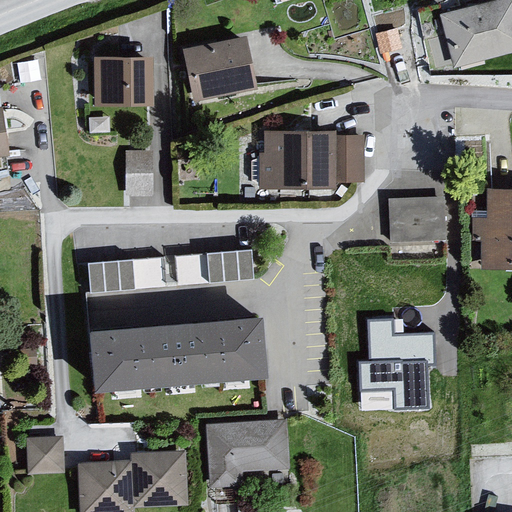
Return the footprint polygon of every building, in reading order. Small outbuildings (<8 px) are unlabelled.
[(511,7),(510,0),(509,0),(434,19),(446,73),(511,58),(511,7)] [(239,40),(175,53),(188,104),(251,89),(239,40)] [(141,57),(84,58),(86,110),(143,112),(141,57)] [(360,139),(260,133),(251,189),(329,192),(332,185),(360,186),(360,139)] [(127,166),(153,166),(152,145),(127,146),(127,166)] [(152,184),(153,169),(128,168),(128,183),(152,184)] [(511,190),(477,193),(479,210),(469,210),(475,272),(511,270),(511,190)] [(443,204),(383,202),(390,267),(447,265),(443,204)] [(88,285),(254,277),(253,246),(86,254),(88,285)] [(392,319),(368,320),(370,361),(359,361),(360,392),(394,391),(394,409),(429,408),(427,364),(434,363),(433,333),(393,335),(392,319)] [(261,322),(74,331),(76,390),(267,377),(261,322)] [(285,418),(205,422),(209,485),(237,483),(236,467),(288,464),(285,418)] [(61,442),(21,442),(24,477),(64,477),(61,442)] [(124,458),(126,464),(128,511),(170,511),(186,511),(181,454),(124,458)] [(128,511),(126,464),(72,464),(75,511),(128,511)]
